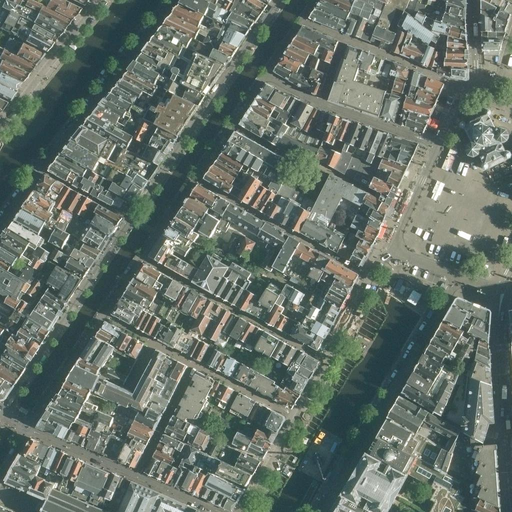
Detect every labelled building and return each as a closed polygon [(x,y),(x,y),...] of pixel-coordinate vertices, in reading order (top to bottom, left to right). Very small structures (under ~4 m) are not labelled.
[(71,20),(46,7),(31,0),(28,0),(25,7),(34,10),(37,14),(64,29),(71,20)] [(81,9),(70,4),(62,0),(49,0),(46,7),(71,20),(81,9)] [(203,15),(213,20),(226,26),(233,13),(229,11),(206,0),(184,0),(181,5),(203,15)] [(233,2),(228,0),(206,0),(229,11),(233,2)] [(246,8),(249,0),(235,0),(234,3),(233,2),(229,11),(233,13),(255,23),(261,15),(246,8)] [(267,7),(268,6),(267,5),(266,5),(256,0),(249,0),(246,8),(261,15),(262,14),(267,7)] [(371,43),(388,4),(377,0),(322,0),(316,10),(341,19),(337,29),(352,36),(371,43)] [(401,25),(406,11),(409,0),(390,0),(388,4),(371,43),(391,51),(398,31),(401,25)] [(416,7),(418,0),(414,0),(409,14),(415,18),(417,12),(418,8),(416,7)] [(423,9),(425,0),(418,0),(416,7),(418,8),(423,9)] [(466,10),(465,0),(425,0),(423,9),(418,8),(417,12),(444,21),(444,19),(445,14),(446,4),(466,10)] [(503,1),(501,0),(481,0),(496,8),(499,9),(503,1)] [(493,13),(496,8),(481,0),(482,8),(482,15),(494,21),(497,15),(493,13)] [(64,29),(37,14),(37,15),(29,13),(18,8),(3,1),(0,7),(0,8),(8,12),(17,17),(57,37),(64,29)] [(511,15),(511,12),(511,5),(503,1),(499,9),(500,10),(511,15)] [(466,20),(466,10),(446,4),(445,14),(452,16),(466,20)] [(239,48),(246,36),(247,36),(226,26),(213,20),(209,27),(199,22),(203,15),(181,5),(172,16),(209,34),(239,48)] [(337,29),(341,19),(316,10),(310,19),(337,29)] [(503,41),(506,33),(508,27),(511,15),(500,10),(497,15),(494,21),(497,22),(497,33),(482,33),(483,41),(503,41)] [(446,39),(415,18),(409,14),(406,11),(401,25),(410,32),(409,35),(401,55),(422,63),(429,44),(436,49),(438,50),(441,47),(446,39)] [(0,29),(9,34),(13,25),(17,17),(8,12),(0,27),(0,29)] [(467,31),(444,24),(444,21),(417,12),(415,18),(446,39),(449,39),(467,41),(467,31)] [(247,36),(255,23),(233,13),(226,26),(247,36)] [(497,33),(497,22),(494,21),(482,15),(482,33),(497,33)] [(191,38),(195,30),(203,34),(200,42),(203,43),(204,44),(209,34),(172,16),(165,25),(191,38)] [(467,31),(466,20),(452,16),(451,21),(444,19),(444,21),(444,24),(467,31)] [(57,37),(17,17),(13,25),(52,43),(57,37)] [(52,43),(13,25),(9,34),(45,52),(52,43)] [(226,67),(198,53),(203,43),(200,42),(198,45),(192,43),(194,39),(191,38),(165,25),(158,34),(144,53),(137,62),(177,82),(178,80),(190,86),(190,87),(207,96),(226,67)] [(339,42),(304,27),(298,37),(317,46),(321,47),(335,54),(339,42)] [(401,55),(409,35),(398,31),(391,51),(401,55)] [(239,48),(209,34),(204,44),(207,45),(211,47),(232,57),(236,51),(238,52),(240,49),(239,48)] [(0,47),(3,49),(8,39),(0,35),(0,47)] [(314,53),(317,46),(298,37),(292,46),(320,59),(331,64),(335,54),(321,47),(318,54),(314,53)] [(8,39),(3,49),(35,65),(42,55),(8,39)] [(468,51),(468,41),(467,41),(449,39),(446,39),(441,47),(468,51)] [(501,49),(502,45),(503,44),(503,42),(503,41),(483,41),(483,51),(484,51),(484,56),(499,56),(499,51),(501,51),(501,50),(501,49)] [(232,57),(211,47),(208,52),(205,50),(207,45),(204,44),(203,43),(198,53),(226,67),(227,67),(232,57)] [(429,67),(435,52),(436,49),(429,44),(422,63),(429,67)] [(357,81),(360,69),(364,58),(361,57),(363,51),(349,45),(329,101),(379,118),(387,91),(357,81)] [(303,64),(306,57),(310,59),(307,65),(315,69),(320,59),(292,46),(286,55),(285,55),(303,64)] [(35,65),(3,49),(0,47),(0,54),(1,55),(0,56),(0,58),(29,73),(34,65),(35,65)] [(468,60),(468,51),(441,47),(438,50),(436,49),(435,52),(442,55),(442,56),(468,60)] [(381,76),(385,60),(363,51),(361,57),(364,58),(360,69),(381,76)] [(440,66),(442,56),(442,55),(435,52),(429,67),(438,72),(440,66)] [(307,65),(303,64),(285,55),(285,56),(280,65),(294,71),(302,75),(307,65)] [(469,70),(468,60),(442,56),(440,66),(454,67),(469,70)] [(0,70),(23,82),(28,74),(29,73),(0,58),(0,70)] [(328,75),(331,64),(320,59),(315,69),(328,75)] [(391,75),(394,63),(385,60),(381,76),(390,79),(391,75)] [(177,82),(137,62),(135,61),(132,64),(134,66),(130,72),(156,85),(159,78),(166,82),(163,88),(172,92),(177,82)] [(409,72),(407,68),(394,63),(391,75),(407,80),(409,72)] [(289,81),(294,71),(280,65),(275,73),(283,78),(289,81)] [(324,85),(328,75),(315,69),(307,65),(302,75),(315,81),(324,85)] [(452,78),(454,67),(440,66),(438,72),(452,78)] [(469,79),(469,70),(454,67),(452,78),(467,81),(468,81),(469,80),(469,79)] [(310,91),(315,81),(302,75),(294,71),(289,81),(310,91)] [(417,87),(422,75),(421,74),(421,75),(415,72),(415,71),(414,72),(413,79),(411,85),(417,87)] [(163,88),(156,85),(130,72),(123,80),(161,99),(157,106),(163,109),(172,92),(163,88)] [(0,73),(0,96),(8,101),(21,83),(0,73)] [(402,98),(407,80),(391,75),(390,79),(390,80),(396,82),(394,90),(393,95),(402,98)] [(440,96),(424,90),(429,78),(428,78),(422,75),(417,87),(411,85),(404,111),(411,113),(431,117),(435,107),(435,106),(440,96)] [(440,96),(444,85),(429,78),(424,90),(440,96)] [(161,99),(123,80),(121,79),(119,81),(121,83),(118,87),(140,98),(144,100),(147,95),(150,97),(147,102),(155,105),(157,106),(161,99)] [(207,96),(190,87),(190,86),(178,80),(177,82),(172,92),(199,106),(207,96)] [(320,96),(324,85),(315,81),(310,91),(320,96)] [(283,110),(291,97),(291,96),(276,89),(268,84),(264,90),(258,99),(251,111),(280,126),(282,122),(286,124),(292,114),(283,110)] [(138,103),(140,98),(118,87),(112,93),(151,113),(155,105),(147,102),(145,101),(143,105),(138,103)] [(395,123),(402,98),(393,95),(394,90),(388,88),(387,91),(379,118),(395,123)] [(191,117),(196,110),(196,111),(199,106),(172,92),(163,109),(157,106),(155,105),(151,113),(147,121),(179,137),(187,124),(190,119),(191,119),(192,118),(191,117)] [(151,113),(112,93),(106,100),(145,120),(147,121),(151,113)] [(292,114),(300,101),(291,97),(283,110),(292,114)] [(145,120),(106,100),(101,106),(140,129),(141,127),(145,120)] [(302,129),(314,108),(313,108),(304,103),(303,103),(291,124),(302,129)] [(140,129),(101,106),(94,114),(119,126),(117,129),(135,138),(140,129)] [(316,123),(320,112),(314,108),(302,129),(312,134),(311,135),(314,136),(319,125),(316,123)] [(314,136),(311,135),(312,134),(302,129),(291,124),(289,127),(286,124),(282,122),(280,126),(251,111),(246,118),(282,139),(278,147),(286,152),(296,155),(315,161),(321,147),(323,142),(324,140),(314,136)] [(427,125),(409,121),(411,113),(404,111),(400,125),(406,127),(424,133),(427,125)] [(499,130),(499,131),(498,130),(497,130),(490,117),(491,116),(492,114),(491,111),(488,111),(486,112),(485,114),(486,116),(467,125),(466,123),(463,123),(461,124),(460,127),(461,129),(464,130),(465,129),(472,144),(471,144),(469,145),(468,146),(468,147),(467,147),(467,149),(467,150),(467,151),(467,152),(467,153),(468,154),(469,155),(470,156),(471,157),(472,157),(473,157),(474,157),(475,157),(476,157),(477,156),(478,156),(479,155),(479,154),(484,163),(483,164),(482,164),(482,165),(482,166),(482,167),(482,168),(483,169),(484,170),(485,170),(486,170),(487,170),(487,169),(488,169),(488,168),(489,167),(489,166),(488,165),(504,157),(505,157),(505,158),(506,159),(507,159),(508,159),(509,159),(510,158),(511,157),(511,156),(511,155),(511,154),(510,153),(509,152),(508,152),(507,152),(506,152),(502,144),(503,144),(504,144),(504,143),(505,143),(506,142),(507,142),(507,141),(508,141),(508,140),(509,139),(509,138),(509,137),(509,136),(509,135),(509,134),(508,133),(507,132),(506,131),(505,130),(504,130),(503,130),(501,130),(500,130),(499,130)] [(135,138),(117,129),(119,126),(94,114),(92,112),(89,116),(91,118),(85,126),(73,141),(118,164),(126,149),(129,150),(133,142),(145,148),(147,144),(148,145),(154,134),(141,127),(140,129),(135,138)] [(327,126),(331,116),(320,112),(316,123),(319,125),(314,136),(324,140),(329,126),(327,126)] [(427,125),(431,118),(431,117),(411,113),(409,121),(427,125)] [(335,140),(343,120),(331,116),(327,126),(329,126),(324,140),(323,142),(332,145),(335,140)] [(282,139),(246,118),(241,126),(278,147),(282,139)] [(179,137),(147,121),(145,120),(141,127),(154,134),(174,144),(177,140),(179,141),(180,139),(179,137)] [(346,144),(354,124),(343,120),(335,140),(346,144)] [(363,184),(384,134),(375,131),(354,124),(346,144),(341,154),(335,169),(345,175),(363,184)] [(286,159),(238,133),(237,132),(230,142),(231,142),(280,170),(286,159)] [(169,151),(174,144),(154,134),(148,145),(167,155),(169,156),(171,152),(169,151)] [(370,188),(375,177),(383,158),(408,167),(414,155),(388,147),(393,137),(384,134),(363,184),(370,188)] [(414,155),(418,145),(417,144),(417,145),(393,137),(388,147),(414,155)] [(118,164),(73,141),(70,144),(64,151),(65,151),(62,155),(89,169),(94,172),(102,175),(115,182),(123,186),(129,175),(131,171),(118,164)] [(265,177),(272,181),(281,186),(288,175),(280,170),(231,142),(224,152),(255,170),(260,174),(265,177)] [(159,166),(167,155),(148,145),(147,144),(145,148),(148,150),(144,158),(159,166)] [(417,154),(423,156),(426,147),(419,145),(417,154)] [(325,164),(331,150),(321,147),(315,161),(325,164)] [(159,166),(144,158),(129,150),(126,149),(118,164),(131,171),(133,172),(149,181),(159,166)] [(335,169),(341,154),(331,150),(325,164),(335,169)] [(255,170),(224,152),(221,157),(219,156),(217,158),(219,159),(237,170),(242,173),(250,178),(255,170)] [(92,177),(86,174),(89,169),(62,155),(56,162),(73,171),(79,174),(73,184),(79,188),(91,194),(97,184),(102,175),(94,172),(92,177)] [(398,188),(408,167),(383,158),(375,177),(398,189),(398,188)] [(235,173),(237,170),(219,159),(214,165),(234,177),(240,181),(247,185),(250,178),(242,173),(240,176),(235,173)] [(68,181),(73,171),(56,162),(50,172),(68,181)] [(232,180),(234,177),(214,165),(210,172),(226,181),(234,186),(243,191),(247,185),(240,181),(238,184),(232,180)] [(249,205),(263,180),(258,177),(260,174),(255,170),(250,178),(247,185),(243,191),(239,198),(238,199),(249,205)] [(73,184),(79,174),(73,171),(68,181),(73,184)] [(144,189),(149,181),(133,172),(131,176),(129,175),(123,186),(130,190),(134,184),(144,189)] [(226,181),(210,172),(205,179),(207,180),(206,182),(212,185),(213,183),(222,189),(226,181)] [(328,227),(343,197),(361,206),(362,205),(367,193),(331,175),(317,203),(301,233),(338,253),(347,236),(337,230),(336,232),(328,227)] [(50,192),(57,182),(47,176),(39,186),(48,191),(50,192)] [(257,209),(269,189),(267,188),(272,181),(265,177),(263,180),(249,205),(257,209)] [(398,189),(375,177),(370,188),(379,192),(393,199),(398,189)] [(48,211),(53,204),(65,186),(57,181),(57,182),(50,192),(48,191),(44,197),(35,192),(30,201),(48,211)] [(230,193),(234,186),(226,181),(222,189),(230,193)] [(266,214),(277,194),(281,186),(272,181),(267,188),(269,189),(257,209),(266,214)] [(134,203),(144,189),(134,184),(130,190),(123,186),(115,182),(111,191),(134,203)] [(98,198),(104,187),(97,184),(91,194),(98,198)] [(231,203),(219,197),(200,185),(192,197),(210,207),(216,210),(224,215),(231,203)] [(44,197),(48,191),(39,186),(35,192),(44,197)] [(69,201),(75,192),(74,191),(72,190),(71,190),(69,189),(65,186),(53,204),(58,207),(64,210),(69,201)] [(239,198),(243,191),(234,186),(230,193),(239,198)] [(134,203),(111,191),(104,187),(98,198),(127,214),(130,210),(131,211),(136,205),(134,203)] [(290,227),(306,197),(295,191),(289,201),(278,221),(290,227)] [(73,215),(84,197),(75,192),(69,201),(72,203),(67,212),(72,215),(73,215)] [(390,206),(393,199),(379,192),(376,198),(390,206)] [(390,206),(376,198),(368,193),(367,193),(362,205),(385,216),(390,206)] [(278,221),(289,201),(277,194),(266,214),(278,221)] [(83,217),(88,208),(93,201),(84,197),(73,215),(76,217),(78,214),(83,217)] [(206,215),(210,207),(192,197),(184,208),(207,221),(209,217),(206,215)] [(301,233),(317,203),(306,197),(290,227),(298,231),(301,233)] [(62,216),(56,213),(58,207),(53,204),(48,211),(30,201),(24,208),(24,209),(63,230),(72,215),(67,212),(64,211),(62,216)] [(96,212),(100,205),(95,202),(93,201),(88,208),(91,209),(96,212)] [(262,221),(259,220),(231,203),(224,215),(217,228),(226,233),(232,223),(258,237),(266,224),(267,222),(263,220),(262,221)] [(124,219),(118,215),(100,205),(96,212),(95,214),(118,227),(124,219)] [(385,216),(362,205),(361,206),(357,215),(369,221),(371,217),(382,223),(385,216)] [(207,239),(194,232),(194,230),(199,223),(204,225),(200,232),(211,238),(217,228),(224,215),(216,210),(211,218),(209,217),(207,221),(184,208),(177,218),(176,220),(175,221),(171,227),(180,233),(191,240),(203,246),(207,239)] [(72,235),(63,230),(24,209),(15,222),(60,250),(63,251),(68,243),(72,235)] [(91,209),(83,221),(85,222),(90,225),(111,237),(116,230),(118,227),(95,214),(96,212),(91,209)] [(111,237),(90,225),(84,236),(81,234),(83,231),(81,230),(85,222),(83,221),(76,217),(73,215),(72,215),(63,230),(72,235),(82,240),(102,251),(111,237)] [(376,237),(382,223),(371,217),(369,221),(357,215),(351,227),(362,233),(363,231),(376,237)] [(60,250),(15,222),(10,229),(52,254),(52,253),(56,256),(60,250)] [(273,267),(290,237),(278,230),(279,229),(274,226),(273,227),(266,224),(258,237),(270,243),(267,248),(272,250),(262,267),(271,272),(274,268),(273,267)] [(52,254),(10,229),(8,227),(6,230),(8,231),(4,237),(30,252),(37,257),(46,263),(52,254)] [(175,241),(180,233),(171,227),(165,235),(175,241)] [(376,237),(363,231),(362,233),(351,227),(348,233),(361,239),(373,245),(376,237)] [(229,248),(236,237),(244,241),(246,238),(234,231),(225,246),(229,248)] [(191,250),(186,248),(191,240),(180,233),(175,241),(165,235),(150,257),(166,266),(173,255),(175,251),(186,258),(191,250)] [(355,251),(361,239),(348,233),(347,236),(338,253),(351,260),(355,251)] [(24,258),(26,254),(28,255),(30,252),(4,237),(0,242),(0,245),(22,261),(27,265),(39,274),(46,263),(37,257),(33,264),(24,258)] [(247,259),(256,243),(246,238),(244,241),(236,237),(229,248),(237,253),(247,259)] [(325,272),(331,260),(311,249),(301,243),(300,243),(299,243),(298,242),(297,241),(297,242),(293,240),(294,239),(293,239),(292,239),(291,238),(290,237),(273,267),(274,268),(291,278),(290,281),(314,294),(315,293),(318,287),(320,282),(325,272)] [(373,245),(361,239),(355,251),(367,257),(373,245)] [(102,251),(82,240),(77,249),(96,260),(102,251)] [(91,268),(96,260),(77,249),(68,243),(63,251),(60,250),(56,256),(55,259),(85,278),(89,272),(91,273),(93,270),(91,268)] [(21,267),(19,266),(22,261),(0,245),(0,267),(31,287),(35,289),(35,288),(43,277),(39,274),(27,265),(23,271),(20,269),(21,267)] [(363,266),(367,257),(355,251),(351,260),(363,266)] [(200,270),(173,255),(166,266),(193,282),(200,270)] [(225,278),(228,273),(233,264),(228,260),(225,265),(209,255),(200,270),(193,282),(215,294),(225,278)] [(359,275),(331,260),(325,272),(330,275),(334,277),(353,288),(359,275)] [(80,284),(83,280),(53,261),(43,277),(66,294),(63,297),(69,301),(72,297),(80,285),(80,284)] [(165,276),(149,266),(145,264),(141,271),(162,282),(165,276)] [(236,284),(239,279),(242,281),(248,272),(233,264),(228,273),(231,275),(228,280),(225,278),(215,294),(230,302),(239,287),(236,284)] [(31,287),(0,267),(0,288),(21,302),(25,304),(30,296),(26,294),(31,287)] [(162,282),(141,271),(137,277),(155,288),(157,284),(160,286),(162,282)] [(237,306),(252,282),(251,282),(254,276),(251,275),(251,274),(248,272),(242,281),(246,283),(243,289),(239,287),(230,302),(237,306)] [(353,288),(334,277),(332,281),(328,279),(330,275),(325,272),(320,282),(325,285),(327,283),(332,285),(349,295),(353,288)] [(162,282),(160,286),(163,287),(161,291),(177,300),(185,287),(184,287),(165,276),(162,282)] [(256,300),(266,284),(254,276),(251,282),(252,282),(237,306),(248,312),(256,300)] [(63,297),(66,294),(43,277),(35,288),(46,295),(46,294),(65,307),(63,310),(65,311),(68,306),(67,305),(69,301),(63,297)] [(153,303),(158,295),(166,299),(162,306),(161,308),(161,307),(157,314),(163,317),(167,320),(177,300),(161,291),(155,288),(137,277),(128,289),(153,303)] [(349,295),(332,285),(330,290),(324,287),(325,285),(320,282),(318,287),(323,289),(326,291),(345,302),(349,295)] [(266,322),(281,295),(283,292),(270,284),(259,302),(256,300),(248,312),(249,313),(266,322)] [(289,300),(295,290),(287,285),(283,292),(281,295),(285,298),(289,300)] [(182,311),(193,291),(185,287),(177,300),(167,320),(175,324),(182,311)] [(345,302),(326,291),(324,294),(319,291),(319,289),(322,291),(323,289),(318,287),(315,293),(314,294),(341,309),(345,302)] [(21,302),(0,288),(0,293),(10,299),(7,304),(16,309),(21,302)] [(65,307),(46,294),(46,295),(35,288),(35,289),(32,294),(42,300),(37,309),(35,308),(32,309),(35,311),(46,317),(51,310),(60,316),(63,310),(65,307)] [(158,306),(153,303),(128,289),(123,297),(145,309),(146,308),(151,311),(157,314),(161,307),(161,308),(162,306),(159,304),(158,306)] [(335,319),(308,304),(305,309),(298,305),(304,294),(296,290),(295,290),(289,300),(285,307),(285,309),(289,311),(293,314),(295,310),(330,329),(335,319)] [(189,315),(200,295),(193,291),(182,311),(189,315)] [(341,309),(314,294),(311,298),(309,302),(308,304),(335,319),(341,309)] [(191,333),(208,300),(200,295),(189,315),(183,328),(185,329),(189,332),(191,333)] [(275,326),(285,309),(285,307),(281,305),(285,298),(281,295),(266,322),(275,326)] [(145,309),(123,297),(118,305),(136,315),(141,317),(145,309)] [(490,325),(491,315),(491,312),(490,311),(459,298),(457,299),(445,321),(470,334),(472,335),(482,340),(489,343),(490,325)] [(16,309),(7,304),(0,299),(0,311),(1,312),(10,318),(16,309)] [(198,337),(202,339),(202,340),(209,345),(214,347),(233,313),(221,307),(221,306),(216,303),(216,304),(208,300),(191,333),(198,337)] [(46,317),(35,311),(33,314),(28,310),(30,307),(25,304),(21,302),(16,309),(51,331),(52,332),(54,329),(52,328),(56,323),(46,317)] [(136,315),(118,305),(113,313),(113,314),(131,324),(136,315)] [(141,330),(151,311),(146,308),(145,309),(141,317),(136,327),(141,330)] [(51,331),(16,309),(10,318),(45,340),(51,331)] [(283,331),(290,319),(290,318),(286,316),(289,311),(285,309),(275,326),(283,331)] [(56,323),(60,316),(51,310),(46,317),(56,323)] [(330,329),(295,310),(293,314),(291,319),(290,318),(290,319),(298,324),(325,339),(330,329)] [(147,333),(157,314),(151,311),(141,330),(147,333)] [(0,325),(4,328),(10,318),(1,312),(0,313),(0,325)] [(231,336),(241,318),(233,313),(214,347),(216,349),(222,352),(231,336)] [(153,336),(163,317),(157,314),(147,333),(153,336)] [(136,327),(141,317),(136,315),(131,324),(136,327)] [(185,329),(183,328),(175,324),(167,320),(163,317),(153,336),(159,339),(175,348),(183,333),(185,329)] [(45,340),(10,318),(4,328),(15,335),(18,329),(22,332),(19,338),(28,343),(30,339),(41,345),(43,342),(45,344),(47,341),(45,340)] [(239,341),(249,323),(241,318),(231,336),(239,341)] [(291,336),(298,324),(290,319),(283,331),(291,336)] [(468,338),(470,334),(445,321),(440,329),(479,349),(480,345),(482,340),(472,335),(470,339),(468,338)] [(123,332),(117,329),(118,328),(112,325),(112,326),(106,323),(101,330),(119,339),(123,332)] [(244,347),(256,327),(249,323),(239,341),(229,357),(237,361),(244,347)] [(325,339),(298,324),(291,336),(309,346),(318,351),(325,339)] [(15,335),(4,328),(0,325),(0,338),(5,342),(10,345),(32,360),(38,350),(28,343),(19,338),(15,335)] [(252,351),(263,331),(256,327),(244,347),(252,351)] [(479,349),(440,329),(436,337),(457,347),(464,351),(475,357),(477,353),(479,349)] [(119,339),(101,330),(99,335),(97,333),(95,336),(97,337),(115,346),(119,339)] [(127,352),(134,338),(123,332),(119,339),(115,346),(127,352)] [(189,355),(198,338),(198,337),(191,333),(189,332),(187,335),(183,333),(175,348),(189,355)] [(273,357),(282,341),(265,332),(256,348),(272,357),(273,356),(273,357)] [(105,367),(112,355),(111,354),(114,349),(115,346),(97,337),(97,338),(83,359),(101,367),(99,373),(101,374),(100,376),(104,378),(106,379),(111,381),(121,385),(126,376),(105,367)] [(455,351),(457,347),(436,337),(431,344),(455,358),(466,364),(470,358),(472,359),(472,357),(475,358),(475,357),(464,351),(462,355),(455,351)] [(32,360),(10,345),(7,351),(1,347),(5,342),(0,338),(0,351),(27,368),(27,367),(27,366),(28,366),(32,360)] [(137,357),(144,345),(145,344),(134,338),(127,352),(131,354),(137,357)] [(202,361),(208,349),(207,349),(209,345),(202,340),(198,338),(189,355),(202,361)] [(41,345),(30,339),(28,343),(38,350),(41,345)] [(489,349),(489,343),(482,340),(480,345),(489,349)] [(281,361),(290,346),(282,341),(273,357),(281,361)] [(455,358),(431,344),(425,354),(450,368),(455,358)] [(208,365),(214,353),(211,351),(214,347),(209,345),(207,349),(208,349),(202,361),(208,365)] [(490,359),(489,349),(480,345),(479,349),(477,353),(490,359)] [(127,352),(115,346),(114,349),(126,354),(127,352)] [(289,366),(298,351),(298,350),(290,346),(281,361),(289,366)] [(244,366),(252,351),(244,347),(237,361),(241,364),(244,366)] [(223,353),(222,352),(216,349),(214,353),(208,365),(215,368),(223,353)] [(180,381),(170,376),(166,384),(156,379),(168,356),(157,350),(135,391),(132,392),(110,383),(111,381),(106,379),(105,381),(103,380),(104,378),(100,376),(78,366),(69,380),(97,391),(115,399),(115,401),(123,405),(128,407),(129,405),(144,412),(146,407),(150,400),(167,408),(171,402),(170,401),(180,381)] [(27,368),(0,351),(0,356),(2,358),(0,360),(0,363),(21,376),(22,376),(21,376),(24,372),(27,368)] [(302,365),(307,355),(300,351),(295,361),(302,365)] [(222,372),(229,357),(223,353),(215,368),(222,372)] [(491,369),(490,359),(477,353),(475,357),(475,358),(474,360),(491,369)] [(451,395),(460,373),(450,368),(425,354),(415,372),(409,383),(446,405),(451,395)] [(318,364),(317,361),(307,355),(302,365),(314,372),(318,364)] [(170,376),(178,361),(168,356),(156,379),(166,384),(170,376)] [(235,378),(241,364),(237,361),(229,357),(222,372),(235,378)] [(99,373),(101,367),(83,359),(78,366),(100,376),(101,374),(99,373)] [(491,374),(491,369),(474,360),(472,365),(470,364),(465,375),(468,376),(492,385),(492,384),(491,376),(492,374),(491,374)] [(180,381),(187,368),(188,366),(178,361),(170,376),(180,381)] [(314,372),(302,365),(295,361),(286,375),(295,380),(299,372),(310,379),(314,372)] [(0,363),(0,376),(15,385),(21,376),(0,363)] [(241,382),(249,368),(244,366),(241,364),(235,378),(241,382)] [(276,385),(282,374),(267,366),(263,374),(257,371),(256,372),(249,386),(273,398),(280,386),(279,386),(276,385)] [(249,386),(256,372),(249,368),(241,382),(249,386)] [(211,398),(207,397),(216,381),(199,372),(197,373),(178,409),(175,415),(186,421),(187,419),(197,419),(201,421),(204,422),(205,421),(213,405),(209,403),(211,398)] [(301,393),(310,379),(299,372),(295,380),(290,387),(301,393)] [(290,387),(295,380),(286,375),(286,376),(285,376),(279,386),(280,386),(299,398),(301,393),(290,387)] [(10,392),(15,386),(15,385),(0,376),(0,398),(2,400),(2,399),(6,399),(6,398),(9,393),(10,393),(10,392)] [(497,458),(497,457),(497,449),(497,445),(496,445),(495,445),(488,445),(488,446),(484,446),(483,444),(483,443),(484,442),(485,440),(490,424),(495,423),(492,385),(468,376),(462,430),(462,431),(400,397),(388,419),(377,437),(446,473),(447,473),(447,472),(448,469),(462,475),(461,477),(472,482),(473,494),(468,504),(477,508),(476,509),(483,511),(501,511),(501,508),(501,507),(502,506),(502,505),(501,504),(500,498),(501,497),(498,496),(499,496),(498,493),(499,493),(500,490),(501,490),(500,490),(500,489),(499,483),(499,482),(499,481),(499,474),(499,473),(497,472),(496,466),(498,467),(498,466),(497,458),(498,458),(497,458)] [(114,402),(96,393),(97,391),(69,380),(64,387),(110,409),(114,402)] [(217,398),(224,385),(216,381),(207,397),(211,398),(213,396),(217,398)] [(446,405),(409,383),(402,394),(441,416),(446,405)] [(225,409),(231,396),(234,390),(224,385),(217,398),(216,401),(220,403),(219,406),(225,409)] [(299,398),(280,386),(273,398),(292,408),(299,398)] [(110,409),(64,387),(60,394),(115,421),(119,413),(110,409)] [(246,420),(256,402),(240,393),(230,412),(244,419),(246,420)] [(115,421),(60,394),(55,402),(85,416),(99,423),(107,427),(111,429),(112,428),(115,421)] [(167,408),(150,400),(146,407),(163,414),(167,408)] [(82,421),(85,416),(55,402),(52,408),(50,406),(48,409),(50,411),(80,425),(91,430),(95,432),(103,436),(107,427),(99,423),(97,427),(82,421)] [(252,428),(256,421),(264,406),(256,402),(246,420),(244,419),(241,425),(241,424),(241,425),(239,430),(238,430),(238,431),(238,433),(244,436),(248,428),(249,429),(250,427),(252,428)] [(160,422),(143,414),(128,407),(123,405),(119,413),(129,418),(155,430),(160,422)] [(261,430),(264,425),(273,410),(272,410),(265,407),(265,406),(264,406),(256,421),(260,423),(257,428),(261,430)] [(163,414),(146,407),(144,412),(143,414),(160,422),(163,414)] [(278,433),(285,421),(286,420),(286,419),(286,418),(286,417),(285,417),(285,416),(284,416),(280,414),(281,414),(280,414),(273,411),(273,410),(264,425),(278,433)] [(80,425),(50,411),(39,427),(65,438),(71,427),(78,430),(80,425)] [(201,429),(203,425),(200,423),(201,421),(197,419),(187,419),(186,421),(175,415),(170,424),(193,434),(199,437),(203,429),(201,429)] [(155,430),(129,418),(125,425),(151,438),(155,430)] [(193,434),(170,424),(166,432),(189,443),(193,434)] [(88,447),(93,435),(90,434),(91,430),(80,425),(78,430),(72,441),(80,444),(88,447)] [(151,438),(125,425),(121,432),(131,437),(139,441),(148,445),(151,438)] [(272,444),(278,433),(264,425),(261,430),(257,428),(256,427),(254,429),(252,428),(250,427),(249,429),(248,428),(244,436),(254,441),(257,437),(272,444)] [(72,441),(78,430),(71,427),(65,438),(72,441)] [(103,454),(115,429),(112,428),(111,429),(107,427),(103,436),(95,451),(103,454)] [(119,461),(131,437),(121,432),(115,429),(103,454),(119,461)] [(205,450),(213,434),(203,429),(199,437),(193,434),(189,443),(205,450)] [(95,451),(103,436),(95,432),(93,435),(88,447),(95,451)] [(268,450),(253,443),(254,441),(244,436),(238,433),(233,443),(264,458),(268,450)] [(182,451),(185,444),(165,434),(161,442),(157,449),(183,462),(187,454),(182,451)] [(127,464),(136,448),(139,441),(131,437),(119,461),(127,464)] [(272,444),(257,437),(254,441),(253,443),(268,450),(272,444)] [(460,508),(465,498),(460,495),(463,490),(458,488),(461,482),(447,474),(447,473),(446,473),(377,437),(368,453),(368,454),(383,462),(390,465),(408,475),(413,465),(431,475),(429,480),(434,482),(431,487),(436,490),(431,500),(436,503),(430,511),(463,511),(464,510),(460,508)] [(37,453),(41,443),(32,439),(23,453),(38,459),(45,462),(47,457),(37,453)] [(144,452),(148,445),(139,441),(136,448),(144,452)] [(229,464),(232,457),(236,450),(216,441),(209,455),(200,451),(193,465),(203,469),(212,473),(214,474),(215,471),(244,484),(243,486),(242,487),(245,489),(246,487),(247,486),(253,475),(229,464)] [(47,457),(51,447),(41,443),(37,453),(47,457)] [(192,468),(187,466),(189,462),(193,465),(200,451),(185,444),(182,451),(187,454),(183,462),(172,483),(182,488),(182,487),(192,468)] [(52,473),(61,452),(51,447),(47,457),(45,462),(43,465),(42,469),(44,470),(50,472),(52,473)] [(135,468),(144,452),(136,448),(127,464),(135,468)] [(172,483),(183,462),(157,449),(153,457),(164,462),(156,477),(164,480),(172,483)] [(261,462),(253,458),(242,453),(236,450),(232,457),(257,468),(261,462)] [(60,478),(69,455),(62,452),(61,452),(52,473),(58,476),(58,477),(60,478)] [(43,465),(37,462),(38,459),(23,453),(18,463),(43,473),(44,470),(42,469),(43,465)] [(373,511),(387,511),(408,475),(390,465),(386,471),(379,468),(383,462),(368,454),(367,454),(343,495),(343,496),(373,511)] [(63,495),(78,459),(69,455),(60,478),(64,479),(58,493),(63,495)] [(156,477),(164,462),(153,457),(145,472),(156,477)] [(257,468),(232,457),(229,464),(253,475),(257,468)] [(71,498),(86,462),(78,459),(63,495),(71,498)] [(97,510),(112,473),(86,462),(71,498),(77,501),(78,498),(80,499),(79,502),(85,504),(86,502),(88,502),(87,505),(93,508),(94,505),(96,506),(95,509),(97,510)] [(43,473),(18,463),(12,473),(34,482),(36,478),(40,479),(42,474),(43,473)] [(191,492),(203,469),(193,465),(192,468),(182,487),(191,492)] [(206,485),(212,473),(203,469),(191,492),(201,496),(206,485)] [(52,490),(58,477),(58,476),(52,473),(50,472),(48,477),(42,474),(40,479),(36,478),(34,482),(30,492),(30,493),(42,498),(47,502),(52,490)] [(30,492),(34,482),(12,473),(6,483),(30,492)] [(110,506),(118,487),(122,478),(112,473),(97,510),(102,511),(110,506)] [(245,489),(242,487),(214,474),(212,473),(206,485),(214,489),(230,496),(238,500),(245,490),(245,489)] [(126,480),(122,478),(118,487),(122,489),(126,480)] [(200,511),(199,511),(200,511),(198,510),(198,511),(189,507),(189,506),(188,506),(186,505),(183,504),(184,504),(183,503),(183,504),(160,494),(133,482),(133,483),(131,482),(117,511),(200,511)] [(209,500),(214,489),(206,485),(201,496),(209,500)] [(224,507),(225,506),(230,496),(214,489),(209,500),(224,507)] [(102,511),(97,510),(95,509),(96,506),(94,505),(93,508),(87,505),(88,502),(86,502),(85,504),(79,502),(80,499),(78,498),(77,501),(71,498),(63,495),(58,493),(52,490),(47,502),(45,507),(39,505),(36,511),(102,511)] [(233,510),(238,500),(230,496),(225,506),(233,510)] [(373,511),(343,496),(342,496),(334,510),(337,511),(373,511)]
